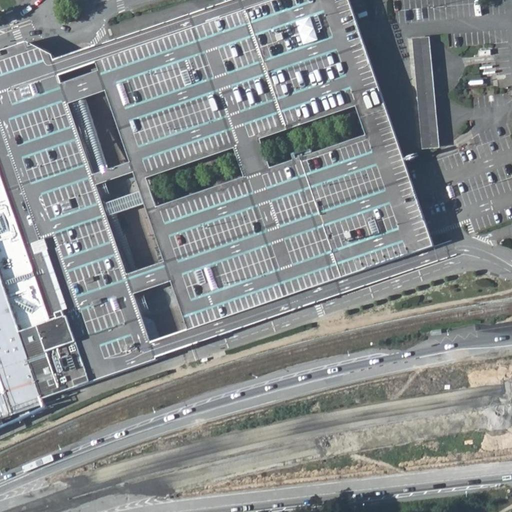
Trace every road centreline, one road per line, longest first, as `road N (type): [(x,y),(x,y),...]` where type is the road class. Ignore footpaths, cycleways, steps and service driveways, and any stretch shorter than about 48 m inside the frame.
road 1 (primary): [(511,340),(187,415),(0,488)]
road 2 (primary): [(185,511),(511,473)]
road 3 (unknown): [(211,43),(294,274)]
